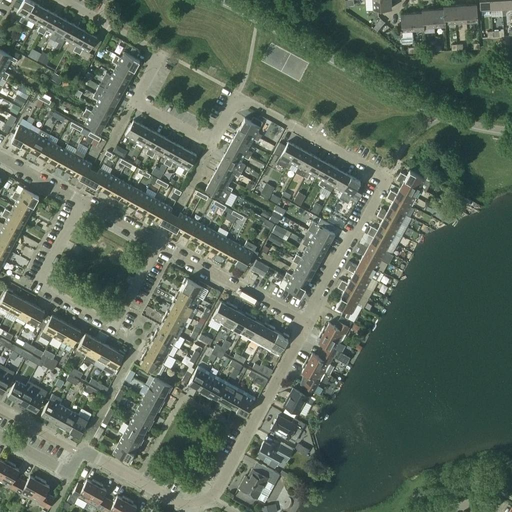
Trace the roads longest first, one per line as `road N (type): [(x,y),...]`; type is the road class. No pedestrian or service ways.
road 1 (residential): [(61,0),(158,53),(133,102),(212,144),(237,97),(382,177),(306,327)]
road 2 (residential): [(306,327),(209,498),(176,503),(81,449),(56,468),(0,436)]
road 3 (residential): [(157,245),(114,321),(50,291),(43,274),(81,203)]
road 4 (residential): [(306,327),(157,245)]
